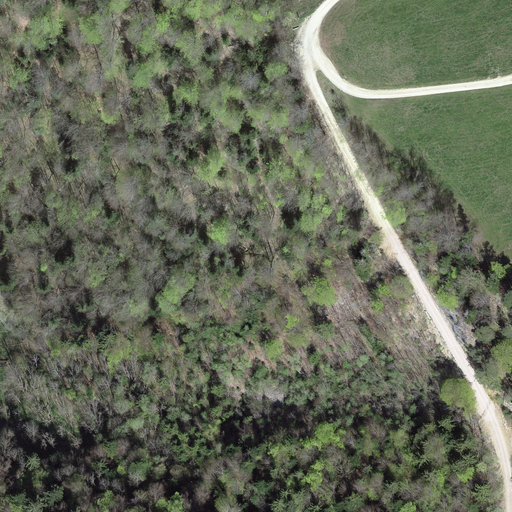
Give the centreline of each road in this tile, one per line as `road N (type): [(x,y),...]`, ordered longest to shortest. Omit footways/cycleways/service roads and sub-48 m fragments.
road 1 (track): [(310,46),(314,83),(353,165),(491,418),(510,511)]
road 2 (track): [(310,46),(342,85),(369,94),(511,79)]
